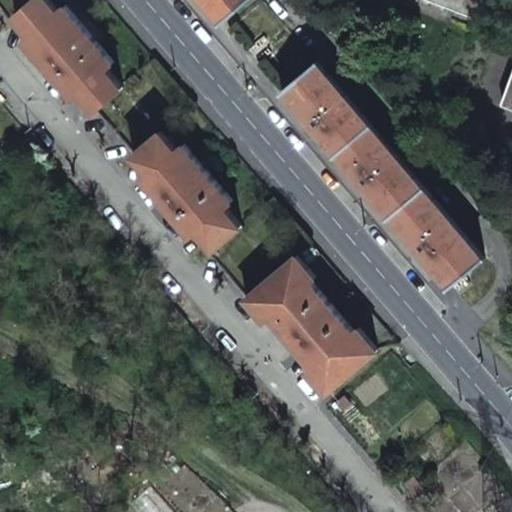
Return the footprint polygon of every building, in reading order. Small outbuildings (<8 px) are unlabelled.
[(33,35),(27,40),(74,96),(80,91),(96,109),(124,85),(108,67),(114,61),(67,6),(61,11),(51,0),(35,0),(16,17),(33,35)] [(206,0),(225,21),(248,0),(206,0)] [(511,0),(429,0),(476,17),(482,0),(511,0),(511,75),(502,104),(511,107),(511,0)] [(420,249),(452,286),(485,256),(316,60),(283,89),(313,123),(365,184),(420,249)] [(151,175),(145,179),(193,236),(199,231),(215,249),(243,225),(226,207),(232,202),(184,146),(178,151),(162,132),(135,156),(151,175)] [(266,320),(272,316),(315,367),(310,372),(328,392),(378,349),(360,328),(354,333),(311,282),(316,277),(298,257),(248,300),(266,320)]
